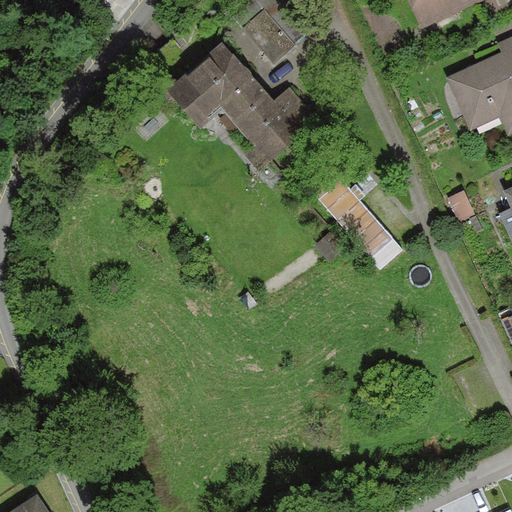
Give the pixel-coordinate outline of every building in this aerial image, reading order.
[(408,0),(421,28),(482,0),(408,0)] [(511,0),(482,0),(490,14),(511,3),(511,0)] [(266,11),(243,32),(273,67),(297,46),(266,11)] [(501,55),(449,79),(472,129),(502,116),(510,134),(511,132),(511,36),(496,44),(501,55)] [(188,71),(169,87),(203,128),(223,111),(267,163),(319,119),(291,86),(272,101),(225,46),(191,75),(188,71)] [(338,173),(315,193),(371,258),(394,239),(338,173)] [(511,189),(506,193),(511,205),(511,210),(500,216),(511,241),(511,189)] [(350,246),(334,228),(313,246),(330,264),(350,246)] [(49,511),(37,495),(11,511),(49,511)]
